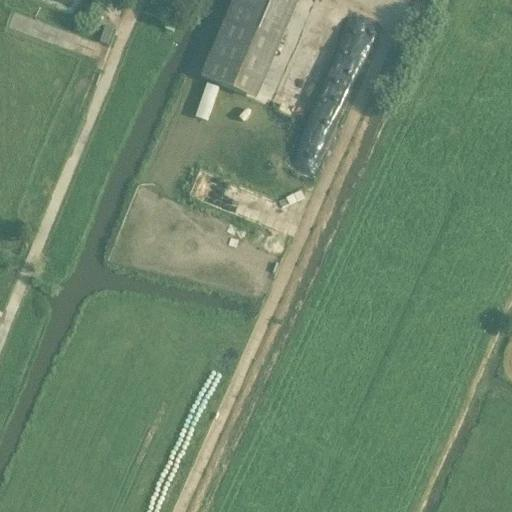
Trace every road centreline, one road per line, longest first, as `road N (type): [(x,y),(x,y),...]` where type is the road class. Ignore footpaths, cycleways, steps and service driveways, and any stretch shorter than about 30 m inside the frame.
road 1 (track): [(199,511),(437,0)]
road 2 (track): [(0,361),(139,0)]
